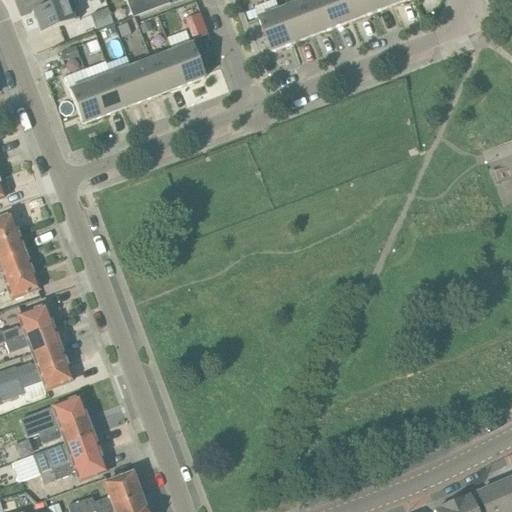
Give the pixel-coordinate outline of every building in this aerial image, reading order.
[(65,0),(32,13),(40,35),(79,20),(71,0),(65,0)] [(129,0),(126,1),(132,19),(169,5),(167,0),(129,0)] [(310,0),(300,4),(313,38),(333,30),(321,0),(310,0)] [(321,0),(333,30),(354,23),(345,0),(321,0)] [(345,0),(354,23),(374,15),(368,0),(345,0)] [(368,0),(374,15),(394,7),(391,0),(368,0)] [(293,46),(313,38),(300,4),(280,12),(293,46)] [(255,11),(246,14),(249,22),(258,19),(255,11)] [(280,12),(259,20),(272,54),(293,46),(280,12)] [(149,24),(140,27),(142,34),(152,31),(149,24)] [(127,25),(117,28),(120,39),(130,35),(127,25)] [(204,28),(190,33),(193,42),(207,37),(204,28)] [(96,42),(87,45),(90,54),(100,50),(96,42)] [(173,53),(171,53),(184,87),(204,80),(191,46),(173,53)] [(65,51),(66,51),(69,61),(79,58),(76,47),(65,51)] [(171,53),(150,61),(163,95),(181,88),(184,87),(171,53)] [(150,61),(130,69),(143,103),(161,96),(163,95),(150,61)] [(130,69),(109,77),(122,111),(141,104),(143,103),(130,69)] [(84,71),(64,79),(69,92),(82,126),(99,119),(102,118),(89,84),(84,71)] [(109,77),(89,84),(102,118),(121,111),(122,111),(109,77)] [(0,242),(17,236),(10,217),(0,221),(0,242)] [(0,262),(24,254),(17,236),(0,242),(0,262)] [(0,283),(30,272),(24,254),(0,262),(0,283)] [(0,294),(6,292),(10,302),(38,291),(30,272),(0,283),(0,294)] [(0,346),(4,345),(51,327),(44,309),(17,319),(21,330),(17,328),(0,334),(0,346)] [(31,356),(58,346),(51,327),(4,345),(8,354),(28,347),(31,356)] [(0,387),(65,364),(58,346),(31,356),(35,366),(30,364),(13,370),(13,369),(3,372),(0,373),(0,387)] [(27,389),(42,383),(45,393),(72,383),(65,364),(0,387),(0,404),(23,396),(21,391),(27,389)] [(50,419),(35,425),(39,436),(85,419),(78,400),(50,410),(56,424),(50,419)] [(64,447),(92,437),(85,419),(39,436),(43,446),(58,440),(59,434),(64,447)] [(64,447),(33,459),(40,477),(52,473),(98,455),(92,437),(64,447)] [(73,471),(78,484),(105,474),(98,455),(52,473),(40,477),(44,487),(55,482),(71,477),(73,471)] [(100,511),(140,497),(132,475),(102,486),(107,499),(93,503),(91,499),(67,507),(68,511),(100,511)] [(511,511),(511,480),(495,488),(505,511),(511,511)] [(505,511),(495,488),(477,495),(483,511),(505,511)] [(145,511),(140,497),(100,511),(145,511)] [(475,511),(470,498),(436,511),(475,511)]
